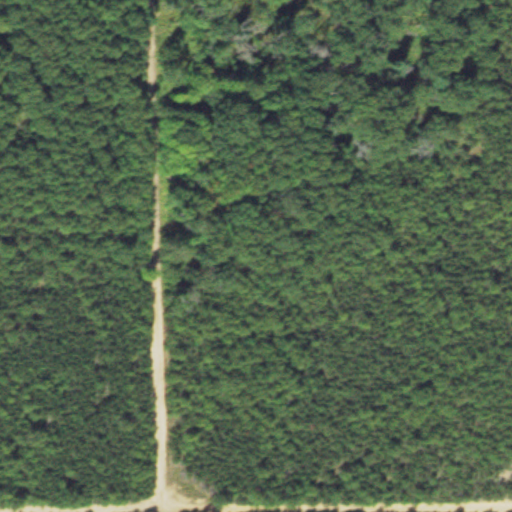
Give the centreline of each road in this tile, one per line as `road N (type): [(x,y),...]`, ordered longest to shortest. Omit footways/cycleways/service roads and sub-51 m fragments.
road 1 (residential): [(164,511),(152,0)]
road 2 (residential): [(244,511),(511,508)]
